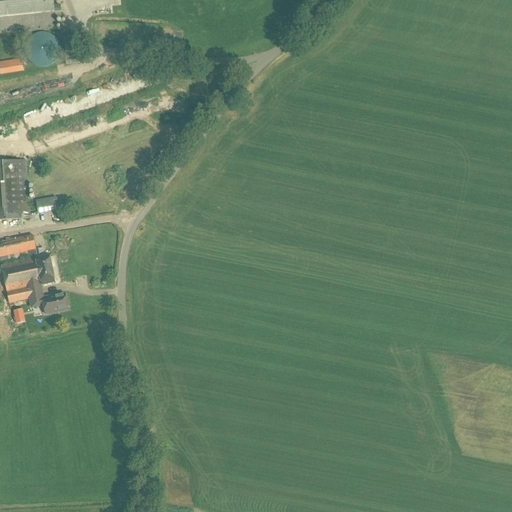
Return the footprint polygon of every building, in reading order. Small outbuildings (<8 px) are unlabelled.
[(54,6),(53,0),(21,0),(0,2),(0,34),(56,30),(55,21),(62,20),(61,5),(54,6)] [(42,68),(45,68),(47,67),(50,66),(53,64),(55,62),(57,60),(58,57),(59,55),(59,52),(59,49),(59,46),(58,43),(56,40),(54,38),(52,36),(50,35),(47,34),(44,33),(41,33),(38,33),(35,34),(33,36),(31,37),(29,40),(27,42),(26,45),(25,47),(25,50),(25,53),(26,56),(27,59),(29,61),(31,63),(33,65),(36,67),(39,67),(42,68)] [(66,65),(86,62),(84,51),(64,55),(66,65)] [(0,75),(23,72),(21,59),(0,62),(0,75)] [(157,81),(147,81),(148,90),(158,90),(157,81)] [(68,131),(50,135),(52,144),(70,139),(68,131)] [(100,154),(104,165),(115,162),(111,150),(100,154)] [(0,221),(29,219),(25,161),(0,162),(0,221)] [(38,213),(58,210),(56,198),(36,201),(38,213)] [(41,285),(54,282),(49,256),(38,258),(33,236),(0,242),(0,260),(0,262),(28,256),(28,260),(1,265),(9,304),(29,300),(32,299),(29,287),(41,285)] [(44,298),(41,285),(29,287),(32,299),(29,300),(31,309),(43,306),(45,315),(68,310),(65,294),(44,298)] [(25,322),(23,310),(13,312),(16,324),(25,322)]
